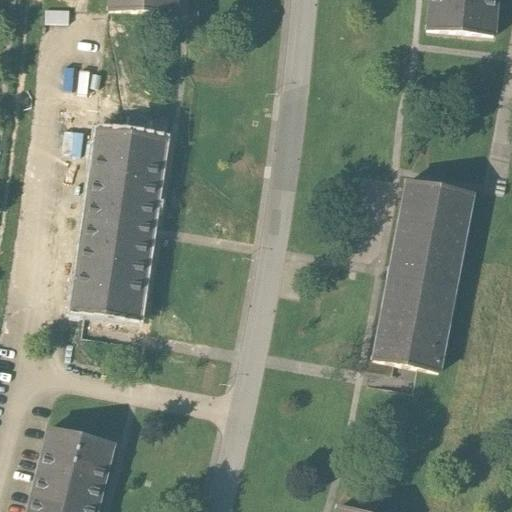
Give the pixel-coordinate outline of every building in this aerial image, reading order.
[(107,0),(107,14),(174,17),(174,0),(107,0)] [(427,0),(425,33),(492,39),(495,0),(427,0)] [(68,13),(44,13),(44,26),(67,26),(68,13)] [(163,143),(97,134),(70,313),(137,323),(163,143)] [(405,185),(371,363),(437,376),(471,197),(405,185)] [(47,432),(26,511),(95,511),(112,448),(47,432)]
